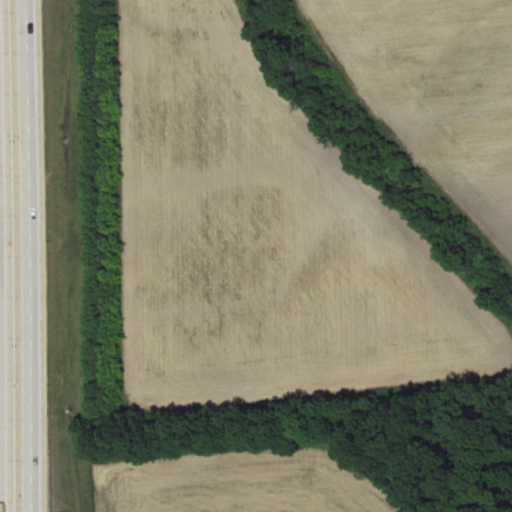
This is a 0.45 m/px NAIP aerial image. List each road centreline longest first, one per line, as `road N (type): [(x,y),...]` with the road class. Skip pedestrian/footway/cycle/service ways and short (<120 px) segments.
road 1 (motorway): [(32,511),(26,0)]
road 2 (motorway): [(1,0),(6,511)]
